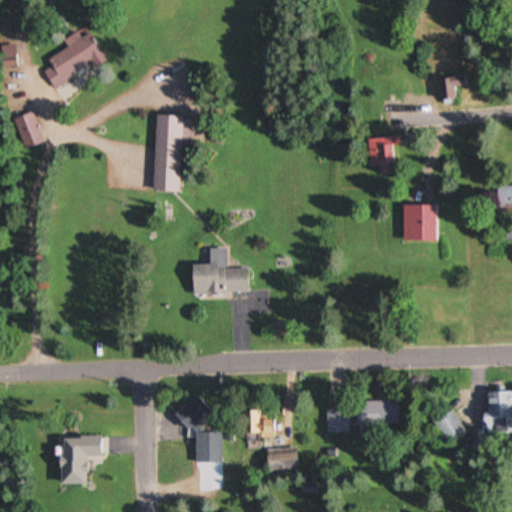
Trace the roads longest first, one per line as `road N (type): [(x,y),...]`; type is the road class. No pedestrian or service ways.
road 1 (residential): [(0,376),(143,377),(511,358)]
road 2 (residential): [(149,511),(143,377)]
